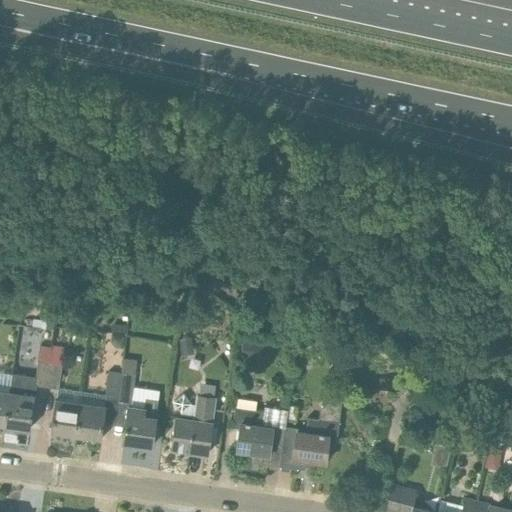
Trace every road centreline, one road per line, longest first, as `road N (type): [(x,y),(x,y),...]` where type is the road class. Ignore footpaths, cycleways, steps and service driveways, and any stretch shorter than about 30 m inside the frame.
road 1 (motorway): [(0,14),(511,121)]
road 2 (residential): [(314,511),(0,466)]
road 3 (motorway): [(511,41),(316,0)]
